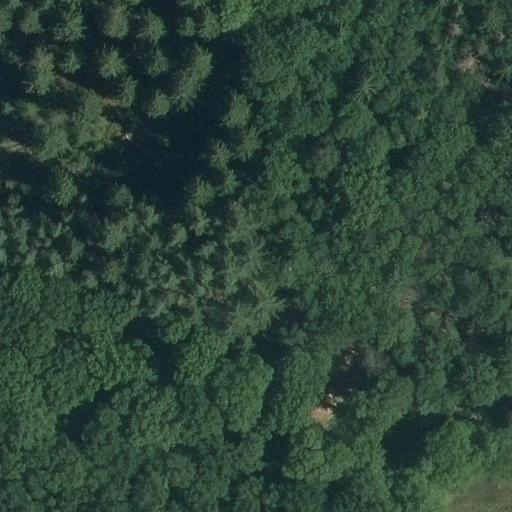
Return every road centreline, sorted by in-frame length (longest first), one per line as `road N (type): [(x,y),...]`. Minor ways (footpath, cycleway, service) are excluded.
road 1 (track): [(0,331),(397,452)]
road 2 (track): [(237,0),(275,412)]
road 3 (track): [(395,511),(397,452),(511,407)]
